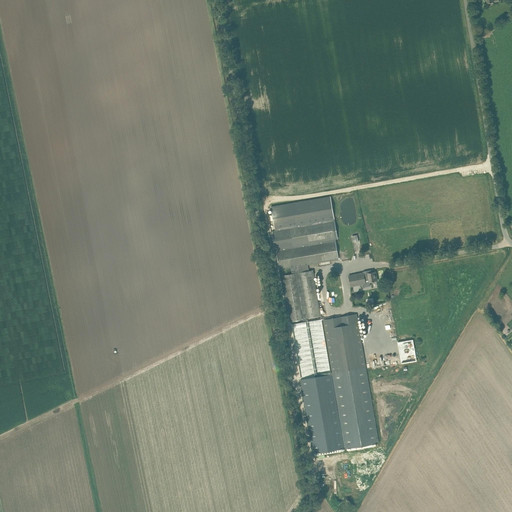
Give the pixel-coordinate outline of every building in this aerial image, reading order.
[(273,215),(269,216),(270,220),(273,220),(275,229),(274,229),(275,230),(334,219),(331,196),(271,206),(273,215)] [(275,231),(272,231),(275,249),(277,249),(280,269),(295,267),(308,265),(338,260),(339,259),(335,239),(338,239),(334,219),(275,230),(275,231)] [(304,323),(308,322),(307,318),(321,316),(313,270),(309,271),(308,265),(295,267),(296,270),(291,271),(292,274),(282,276),(290,321),(303,319),(304,323)] [(363,273),(349,276),(350,281),(351,286),(353,286),(355,286),(362,284),(366,283),(365,279),(369,278),(370,282),(375,281),(377,280),(376,272),(372,272),(371,270),(367,271),(367,273),(364,274),(363,273)] [(357,314),(323,320),(345,447),(347,447),(347,449),(376,444),(376,442),(379,442),(357,314)] [(304,323),(290,325),(298,370),(329,365),(321,320),(308,322),(304,323)] [(331,375),(301,380),(313,452),(344,447),(331,375)]
